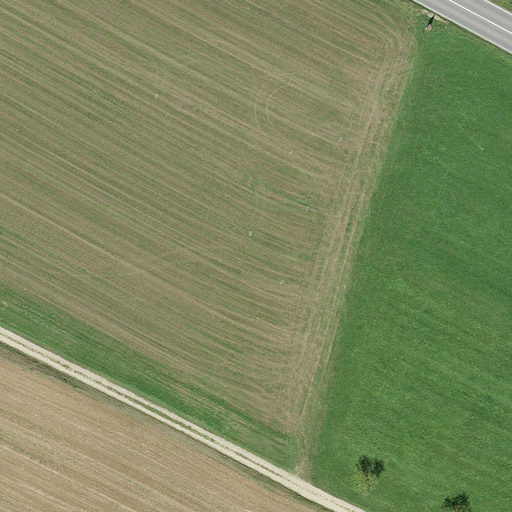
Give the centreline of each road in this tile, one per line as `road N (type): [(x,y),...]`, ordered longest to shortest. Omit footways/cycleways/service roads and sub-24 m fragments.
road 1 (track): [(301,489),(454,2)]
road 2 (track): [(356,511),(0,336)]
